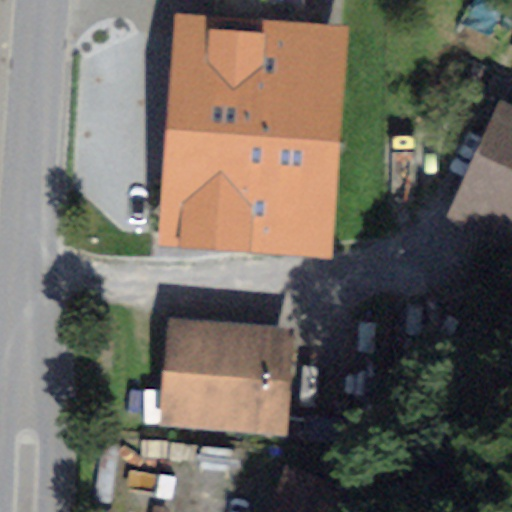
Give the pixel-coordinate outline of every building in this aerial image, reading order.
[(341,256),(352,23),(269,20),(268,42),(213,40),(214,19),(177,17),(167,248),(341,256)] [(485,174),(511,182),(511,104),(507,103),(485,174)] [(274,421),(280,341),(181,333),(175,413),(274,421)] [(157,450),(154,511),(207,511),(210,452),(157,450)] [(291,480),(278,511),(324,511),(331,496),(291,480)]
